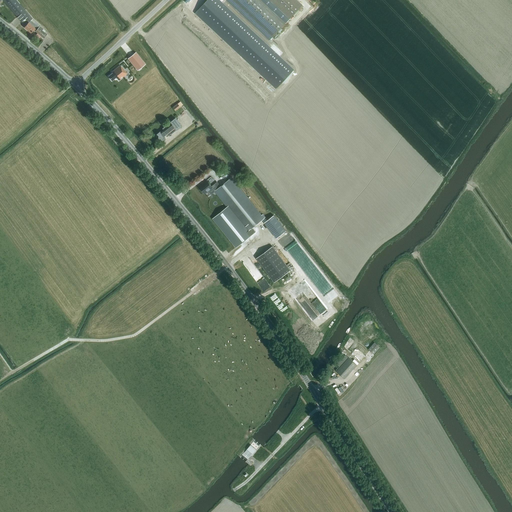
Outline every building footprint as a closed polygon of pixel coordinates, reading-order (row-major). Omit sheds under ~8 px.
[(43,29),(40,26),(39,27),(31,20),(32,19),(15,0),(0,0),(0,1),(1,0),(2,0),(22,22),(25,19),(28,23),(24,27),(31,33),(35,28),(36,30),(35,31),(44,38),(47,35),(42,30),(43,29)] [(208,0),(198,11),(278,87),(296,68),(222,0),(208,0)] [(226,0),(269,40),(273,36),(273,37),(302,5),(296,0),(226,0)] [(136,52),(128,59),(137,70),(145,64),(136,52)] [(120,68),(118,65),(110,72),(111,73),(107,77),(111,81),(115,77),(118,80),(125,73),(121,68),(120,68)] [(180,101),(172,107),(175,111),(183,105),(180,101)] [(167,134),(168,136),(176,130),(182,126),(175,118),(170,122),(162,128),(164,130),(161,133),(160,132),(156,135),(161,141),(165,138),(164,137),(167,134)] [(207,181),(199,187),(205,194),(212,188),(215,191),(227,207),(213,218),(236,247),(256,231),(253,228),(264,218),(231,178),(221,186),(217,182),(211,186),(207,181)] [(274,215),(264,223),(276,238),(286,231),(274,215)] [(255,268),(261,264),(275,282),(291,269),(272,246),(256,258),(257,260),(255,262),(253,260),(251,262),(245,267),(253,277),(259,273),(255,268)] [(298,261),(293,266),(303,277),(308,272),(298,261)] [(373,354),(380,347),(374,342),(368,349),(373,354)] [(341,366),(336,371),(344,379),(357,365),(349,358),(348,358),(347,357),(339,364),(341,366)] [(250,457),(257,446),(251,442),(243,453),(250,457)]
